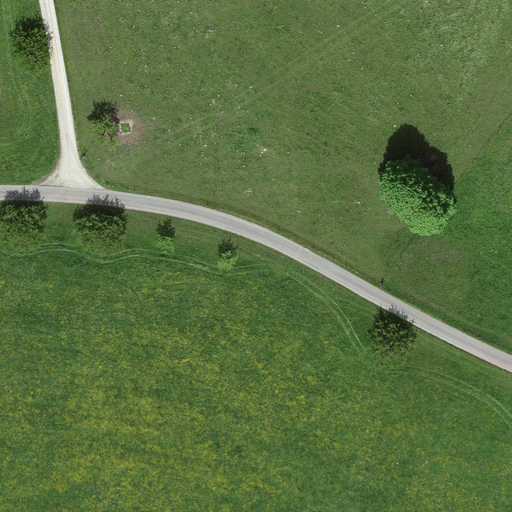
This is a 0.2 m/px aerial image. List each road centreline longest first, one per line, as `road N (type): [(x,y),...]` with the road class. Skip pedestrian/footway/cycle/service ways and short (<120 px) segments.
road 1 (unclassified): [(511,355),(172,204),(62,188),(0,190)]
road 2 (track): [(62,188),(67,127),(46,0)]
